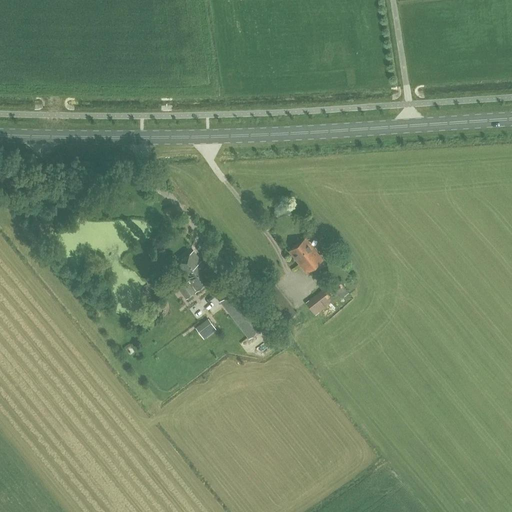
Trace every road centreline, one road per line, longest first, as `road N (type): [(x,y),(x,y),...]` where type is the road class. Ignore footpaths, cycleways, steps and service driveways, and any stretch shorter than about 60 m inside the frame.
road 1 (primary): [(0,133),(207,136),(511,118)]
road 2 (unknown): [(117,136),(208,244),(234,289)]
